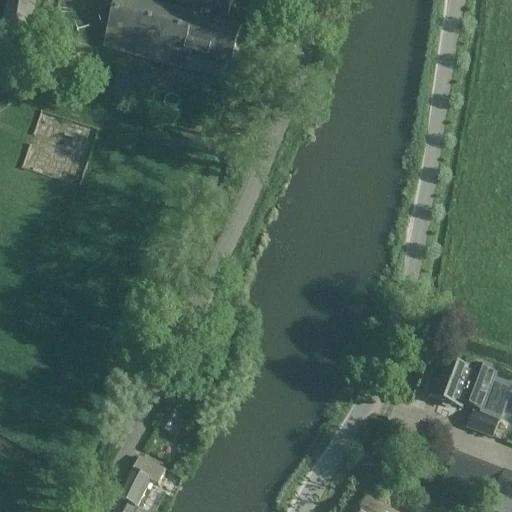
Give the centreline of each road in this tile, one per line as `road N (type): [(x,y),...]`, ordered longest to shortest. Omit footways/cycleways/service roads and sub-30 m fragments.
road 1 (unclassified): [(98,511),(216,270),(285,96),(308,0)]
road 2 (unclassified): [(300,511),(346,439),(398,319),(458,0)]
